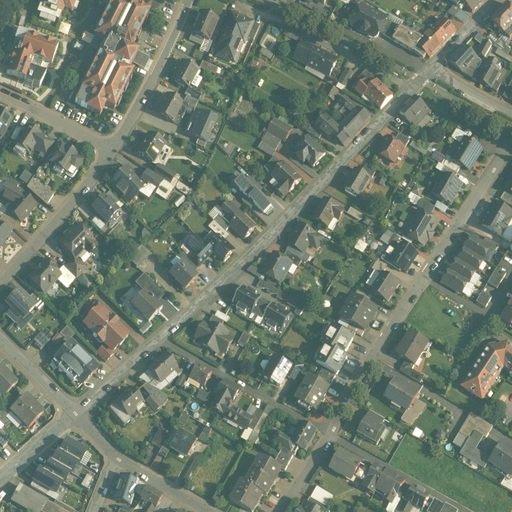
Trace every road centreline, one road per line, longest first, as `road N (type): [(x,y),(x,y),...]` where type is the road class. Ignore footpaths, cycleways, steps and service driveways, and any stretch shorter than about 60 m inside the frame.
road 1 (residential): [(413,88),(73,413)]
road 2 (residential): [(511,147),(280,511)]
road 3 (residential): [(413,88),(225,0)]
road 4 (residential): [(110,152),(188,0)]
road 5 (residential): [(0,281),(110,152)]
road 6 (residential): [(110,152),(0,92)]
road 7 (residential): [(496,0),(413,88)]
